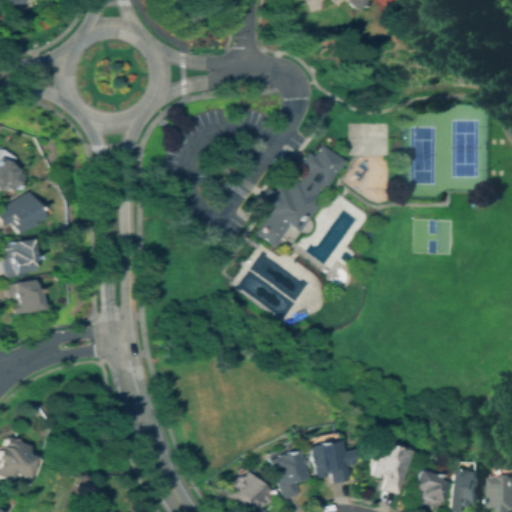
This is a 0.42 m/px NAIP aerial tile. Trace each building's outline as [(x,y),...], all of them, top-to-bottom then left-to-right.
[(354,0),(344,10),(334,0),(354,0)] [(336,160),(328,171),(326,171),(322,176),(323,177),(317,186),(313,183),(306,193),(307,195),(302,201),(307,205),(288,231),(278,224),(277,225),(278,226),(273,233),(264,245),(257,240),(258,239),(257,238),(255,236),(254,238),(246,232),(256,218),(254,217),(256,213),(252,209),(258,202),(251,197),(259,186),(265,191),(270,184),(278,189),(285,179),(289,182),(297,171),(295,170),(297,166),(292,162),(300,151),(305,155),(308,151),(309,152),(312,148),(311,147),(314,143),(336,160)] [(0,163),(17,175),(5,192),(0,188),(0,163)] [(38,217),(31,221),(32,222),(25,227),(24,226),(11,234),(3,222),(0,224),(0,204),(21,191),(38,217)] [(0,242),(24,238),(29,268),(25,269),(16,271),(17,274),(0,276),(0,242)] [(0,283),(25,279),(27,288),(31,288),(35,309),(7,314),(4,299),(2,300),(0,289),(0,283)] [(4,436),(16,440),(15,442),(24,445),(21,454),(28,456),(26,462),(28,463),(30,466),(29,469),(26,471),(24,470),(20,478),(7,473),(4,481),(0,479),(0,441),(2,437),(3,438),(4,436)] [(335,439),(345,479),(328,483),(326,474),(311,477),(307,463),(306,454),(304,446),(335,439)] [(376,444),(389,448),(390,446),(407,451),(394,493),(379,488),(381,479),(367,474),(371,461),(370,461),(372,453),(376,444)] [(294,448),(297,456),(298,456),(301,464),(299,465),(305,478),(291,483),(295,494),(279,500),(264,459),(273,457),(272,455),(279,452),(279,454),(294,448)] [(467,467),(467,469),(475,469),(475,472),(481,472),(479,506),(464,505),(463,511),(446,511),(448,468),(459,469),(459,466),(467,467)] [(441,482),(434,508),(418,503),(418,502),(404,498),(404,497),(411,469),(434,475),(433,480),(441,482)] [(264,511),(238,511),(220,494),(227,486),(226,485),(237,474),(242,470),(268,496),(258,507),(264,511)] [(511,477),(511,511),(498,511),(499,507),(491,507),(492,486),(496,486),(496,476),(511,477)]
